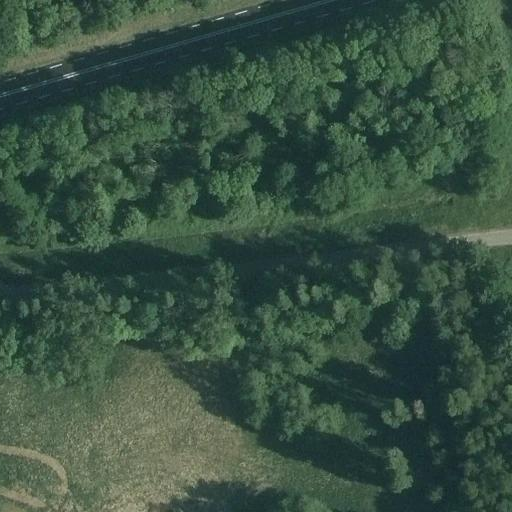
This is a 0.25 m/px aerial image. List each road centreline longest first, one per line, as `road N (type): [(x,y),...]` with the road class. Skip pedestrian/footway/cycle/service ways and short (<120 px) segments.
road 1 (unclassified): [(0,295),(511,238)]
road 2 (primary): [(0,97),(336,0)]
